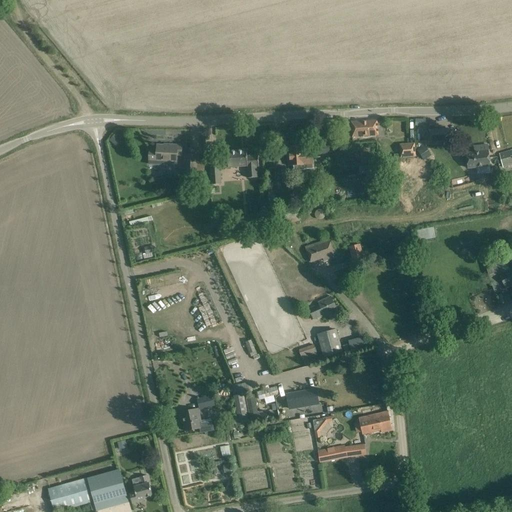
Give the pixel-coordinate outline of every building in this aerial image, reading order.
[(378,136),(377,121),(371,121),(351,122),(352,138),(378,136)] [(450,142),(450,130),(428,130),(428,142),(450,142)] [(116,133),(110,140),(116,145),(122,138),(116,133)] [(328,154),(328,143),(315,144),(316,155),(328,154)] [(415,157),(415,145),(400,146),(400,158),(415,157)] [(478,152),(466,153),(468,169),(490,166),(488,145),(478,147),(478,152)] [(182,147),(157,146),(157,150),(149,150),(149,164),(159,165),(159,162),(177,163),(177,156),(181,157),(182,147)] [(303,158),(302,146),(290,147),(291,154),(287,154),(288,161),(291,160),(292,166),(293,166),(294,171),(304,171),(304,170),(313,169),(313,157),(303,158)] [(251,156),(250,150),(230,152),(231,167),(247,166),(247,178),(257,178),(257,167),(259,167),(258,156),(251,156)] [(511,164),(511,150),(500,154),(503,167),(511,164)] [(199,155),(184,154),(183,176),(197,177),(199,155)] [(222,184),(220,167),(209,168),(210,185),(222,184)] [(288,183),(288,169),(281,170),(282,172),(272,173),(273,184),(268,184),(269,206),(276,206),(275,193),(282,193),(282,183),(288,183)] [(508,172),(502,174),(504,184),(511,182),(508,172)] [(315,214),(315,215),(315,216),(316,217),(316,218),(317,218),(317,219),(318,219),(319,220),(320,220),(321,220),(322,220),(323,219),(323,218),(324,218),(324,217),(325,216),(325,215),(324,214),(324,213),(324,212),(323,211),(322,211),(321,210),(320,210),(319,210),(318,211),(317,211),(317,212),(316,212),(316,213),(315,214)] [(296,222),(295,211),(279,212),(279,224),(296,222)] [(277,212),(265,213),(266,227),(279,226),(277,212)] [(262,228),(259,217),(242,221),(244,232),(262,228)] [(416,231),(418,241),(435,238),(433,228),(416,231)] [(335,257),(329,240),(306,248),(311,263),(323,258),(324,261),(335,257)] [(365,265),(360,245),(349,247),(351,259),(350,259),(352,268),(365,265)] [(153,246),(144,248),(146,255),(154,253),(153,246)] [(504,252),(485,260),(490,275),(495,294),(500,291),(506,289),(511,286),(511,268),(499,275),(497,271),(498,271),(494,264),(508,257),(507,251),(504,252)] [(337,310),(331,297),(318,303),(318,305),(308,309),(313,320),(337,310)] [(343,353),(336,329),(317,335),(323,358),(343,353)] [(364,336),(349,342),(353,351),(367,345),(364,336)] [(317,357),(313,345),(299,350),(303,362),(317,357)] [(241,385),(232,386),(234,396),(233,396),(239,426),(249,424),(243,395),(241,385)] [(277,387),(257,392),(259,401),(265,399),(266,404),(275,402),(274,397),(279,395),(277,387)] [(318,404),(316,390),(287,395),(290,409),(318,404)] [(212,395),(197,400),(200,410),(215,406),(212,395)] [(258,412),(254,395),(245,397),(248,412),(250,423),(267,420),(266,411),(258,412)] [(208,420),(201,422),(198,409),(179,413),(181,420),(183,419),(186,432),(199,429),(200,434),(211,431),(208,420)] [(392,431),(388,412),(359,418),(363,435),(381,431),(382,433),(392,431)] [(327,437),(326,434),(331,428),(333,428),(331,417),(313,421),(316,439),(327,437)] [(127,449),(125,441),(117,443),(119,451),(127,449)] [(364,445),(345,447),(347,458),(365,455),(364,445)] [(347,458),(345,447),(345,446),(318,452),(321,463),(347,458)] [(230,465),(223,466),(224,474),(231,473),(230,465)] [(119,471),(89,479),(89,478),(49,490),(54,511),(58,511),(94,502),(93,498),(124,489),(119,471)] [(149,483),(147,476),(140,478),(132,480),(134,488),(133,488),(135,493),(129,494),(132,505),(145,501),(144,499),(154,496),(150,483),(149,483)]
